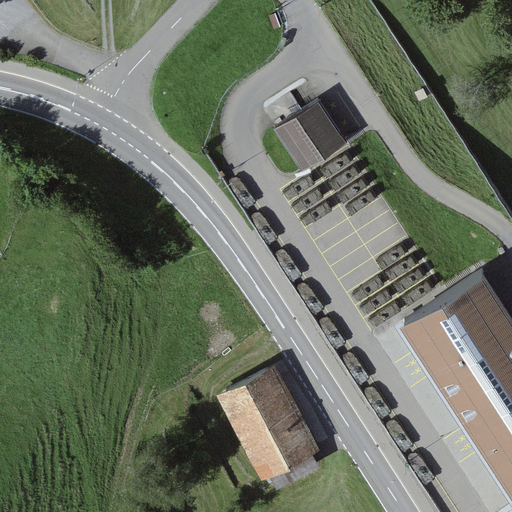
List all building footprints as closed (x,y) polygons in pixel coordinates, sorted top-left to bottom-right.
[(347,134),(360,127),(341,91),(328,97),(347,134)] [(345,140),(318,98),(275,125),(303,168),(345,140)] [(511,494),(511,322),(483,277),(403,328),(511,494)] [(272,367),(217,393),(258,477),(313,451),(272,367)] [(278,483),(321,463),(315,451),(272,471),(278,483)]
